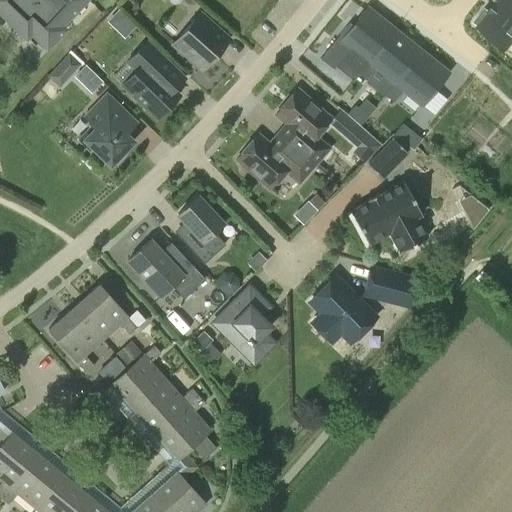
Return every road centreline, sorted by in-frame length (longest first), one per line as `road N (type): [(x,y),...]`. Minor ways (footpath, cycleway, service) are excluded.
road 1 (residential): [(0,306),(185,148)]
road 2 (residential): [(185,148),(314,0)]
road 3 (residential): [(0,339),(129,483)]
road 4 (residential): [(185,148),(298,264)]
